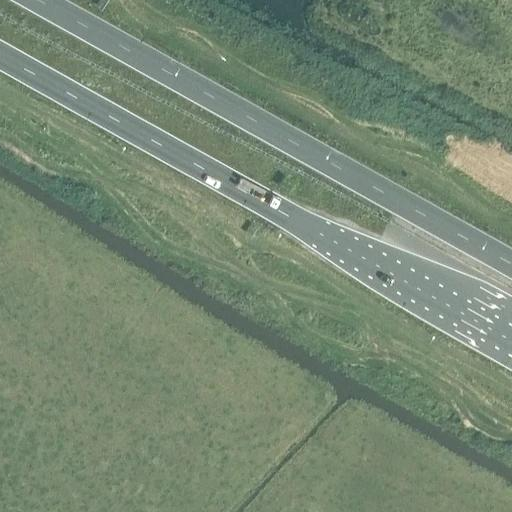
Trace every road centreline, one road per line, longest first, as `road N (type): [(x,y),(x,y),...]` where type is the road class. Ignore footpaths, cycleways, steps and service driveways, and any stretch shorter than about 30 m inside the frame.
road 1 (trunk): [(0,53),(511,338)]
road 2 (trunk): [(511,265),(36,0)]
